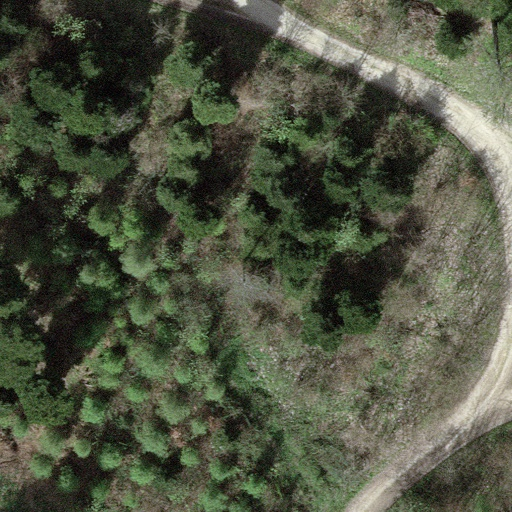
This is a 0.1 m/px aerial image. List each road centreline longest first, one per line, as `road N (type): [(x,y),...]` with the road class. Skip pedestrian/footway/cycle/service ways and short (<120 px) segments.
road 1 (track): [(223,19),(506,133)]
road 2 (track): [(378,511),(487,406)]
